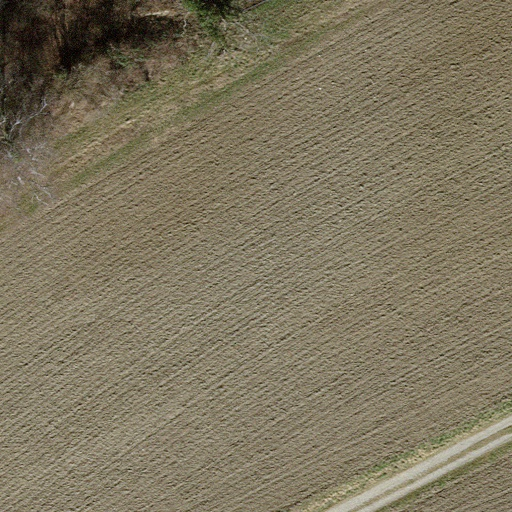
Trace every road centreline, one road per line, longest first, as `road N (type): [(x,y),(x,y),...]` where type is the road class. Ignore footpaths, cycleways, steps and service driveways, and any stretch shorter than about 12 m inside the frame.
road 1 (track): [(349,511),(511,428)]
road 2 (track): [(0,91),(94,0)]
